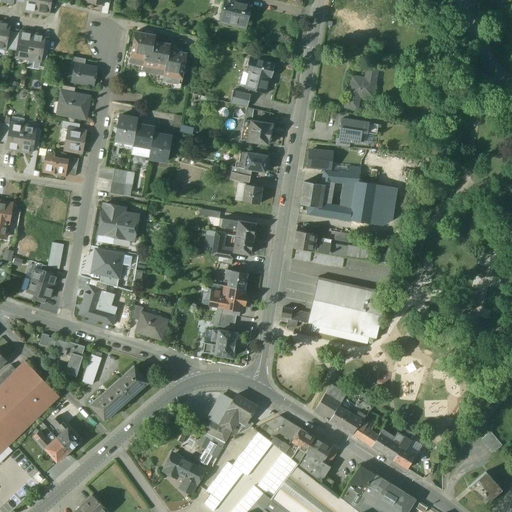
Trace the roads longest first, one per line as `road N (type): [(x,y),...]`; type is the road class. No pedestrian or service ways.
road 1 (unclassified): [(254,387),(317,0)]
road 2 (residential): [(63,327),(110,63),(105,36)]
road 3 (tertiary): [(254,387),(450,511)]
road 4 (residential): [(5,308),(4,329),(113,444)]
road 5 (residential): [(194,382),(168,358),(63,327)]
